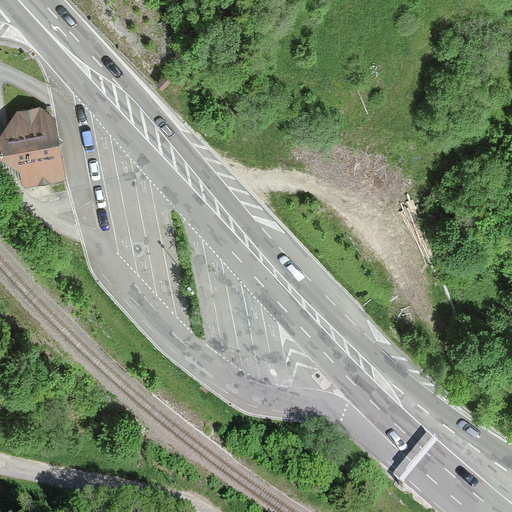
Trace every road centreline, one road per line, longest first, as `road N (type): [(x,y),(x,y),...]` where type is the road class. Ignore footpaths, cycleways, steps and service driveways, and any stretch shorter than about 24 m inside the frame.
road 1 (primary): [(33,0),(382,392)]
road 2 (track): [(511,382),(461,357),(363,215),(246,122),(192,0)]
road 3 (primary): [(382,392),(488,511)]
road 4 (primary): [(511,469),(382,392)]
